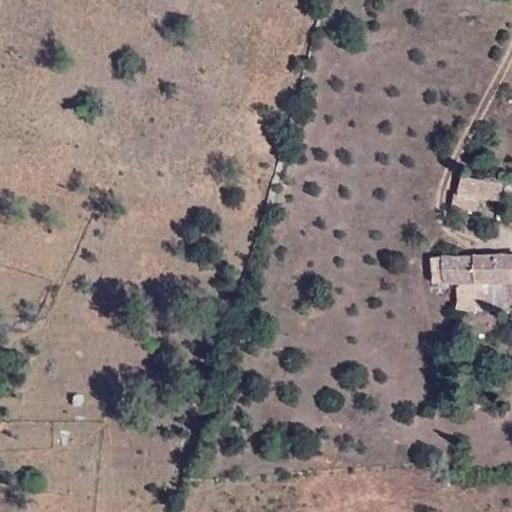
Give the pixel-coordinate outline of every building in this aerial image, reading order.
[(508,194),(511,175),(471,169),(469,185),(464,185),(463,200),(488,204),(488,192),(508,194)] [(447,249),(436,249),(438,274),(447,274),(447,249)] [(447,249),(447,274),(457,274),(470,274),(470,249),(447,249)] [(494,274),(495,249),(470,249),(470,274),(476,274),(494,274)] [(511,274),(511,249),(495,249),(494,274),(509,274),(511,274)] [(476,274),(470,274),(457,274),(456,304),(477,303),(477,286),(476,274)] [(509,286),(509,274),(494,274),(476,274),(477,286),(509,286)] [(510,303),(509,286),(477,286),(477,303),(510,303)]
